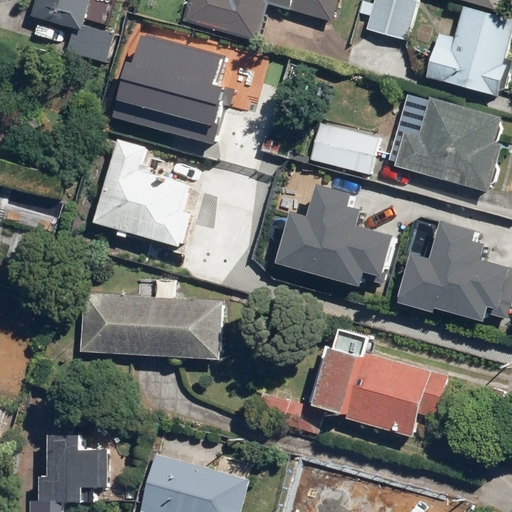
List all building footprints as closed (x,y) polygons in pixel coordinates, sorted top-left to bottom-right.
[(120,35),(91,27),(98,0),(40,0),(36,17),(77,28),(70,52),(112,63),(120,35)] [(190,0),(185,22),(262,41),(271,5),(336,22),(341,0),(190,0)] [(375,0),(368,31),(409,41),(419,0),(375,0)] [(462,0),(504,11),(506,0),(462,0)] [(429,77),(504,97),(511,67),(511,64),(508,64),(511,49),(511,18),(466,7),(458,36),(441,31),(429,77)] [(117,109),(221,137),(236,84),(226,81),(233,54),(149,32),(141,60),(131,58),(117,109)] [(397,167),(494,193),(507,144),(498,142),(505,117),(433,98),(423,137),(406,132),(397,167)] [(336,165),(372,175),(382,138),(346,129),(336,165)] [(99,223),(188,247),(196,221),(212,226),(222,192),(145,171),(151,148),(123,140),(99,223)] [(299,209),(285,262),(371,284),(375,269),(393,274),(404,233),(365,223),(370,204),(356,201),(359,192),(324,183),(316,213),(299,209)] [(421,251),(410,297),(496,319),(500,303),(511,306),(511,263),(490,257),(495,239),(481,235),(483,226),(449,218),(439,255),(421,251)] [(143,263),(179,274),(186,252),(149,242),(143,263)] [(83,352),(225,359),(228,301),(86,294),(83,352)] [(351,419),(419,437),(425,414),(443,419),(455,375),(371,353),(375,337),(344,329),(339,349),(327,345),(311,403),(352,414),(351,419)] [(250,414),(318,434),(325,411),(257,390),(250,414)] [(91,511),(91,488),(109,487),(109,450),(89,450),(89,435),(53,435),(54,477),(45,477),(45,499),(37,500),(36,511),(91,511)] [(243,511),(252,480),(158,455),(143,511),(144,511),(243,511)]
